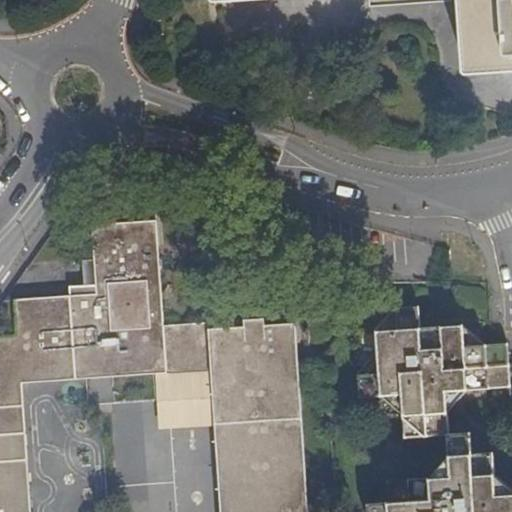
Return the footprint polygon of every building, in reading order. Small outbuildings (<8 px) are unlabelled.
[(511,0),(217,0),(217,1),(235,0),(465,0),(469,72),(511,69),(511,0)] [(24,511),(20,415),(18,379),(213,370),(218,511),(305,511),(297,325),(265,327),(265,321),(245,322),(244,327),(205,329),(205,324),(162,326),(157,223),(92,225),(95,295),(15,299),(17,335),(0,335),(0,511),(24,511)] [(406,434),(451,433),(450,389),(507,387),(506,346),(464,348),(464,324),(421,326),(421,308),(399,309),(400,329),(378,330),(379,374),(358,375),(359,395),(404,394),(406,434)] [(511,511),(511,492),(495,493),(494,453),(471,453),(471,433),(451,433),(452,477),(388,479),(389,503),(371,503),(371,511),(511,511)] [(501,477),(511,476),(511,457),(511,455),(499,456),(501,477)]
